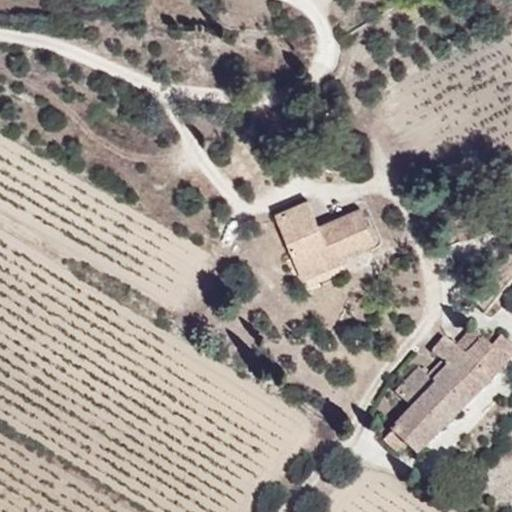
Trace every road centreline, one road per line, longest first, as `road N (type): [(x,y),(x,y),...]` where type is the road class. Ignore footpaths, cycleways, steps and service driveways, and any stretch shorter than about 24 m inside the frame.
road 1 (track): [(286,511),(342,450),(432,318),(437,270),(399,185),(334,192),(296,179),(269,156),(254,100)]
road 2 (track): [(303,0),(329,33),(333,57),(308,91),(280,102),(178,91),(0,35)]
